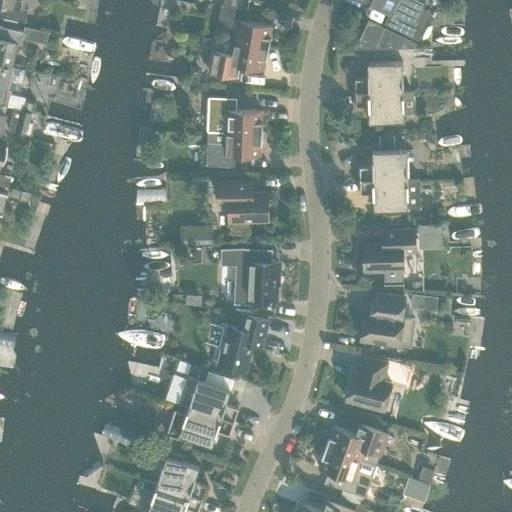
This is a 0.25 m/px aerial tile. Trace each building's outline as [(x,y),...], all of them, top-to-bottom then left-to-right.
[(23,7),(24,0),(0,0),(0,15),(25,21),(27,8),(23,7)] [(371,0),(371,1),(390,10),(384,22),(417,38),(431,11),(422,6),(424,0),(371,0)] [(231,40),(268,47),(270,36),(269,36),(271,25),(242,19),(244,7),(243,7),(221,3),(216,26),(233,29),(231,40)] [(33,20),(31,29),(49,32),(50,23),(33,20)] [(0,62),(11,65),(16,42),(21,43),(24,30),(0,24),(0,62)] [(231,40),(215,36),(208,70),(232,75),(234,63),(263,69),(265,57),(266,58),(268,47),(231,40)] [(371,57),(390,57),(390,46),(371,46),(371,57)] [(355,91),(403,90),(402,61),(367,62),(368,77),(354,77),(355,91)] [(6,88),(11,65),(0,62),(0,102),(7,105),(11,89),(6,88)] [(408,90),(403,90),(355,91),(355,105),(368,105),(369,120),(404,120),(404,112),(411,112),(418,104),(417,99),(408,90)] [(207,130),(262,132),(262,121),(261,121),(261,110),(232,108),(232,97),(208,96),(207,130)] [(24,100),(22,108),(34,110),(36,102),(24,100)] [(26,135),(30,118),(9,112),(5,130),(26,135)] [(262,143),(262,132),(207,130),(205,164),(230,165),(230,153),(260,154),(260,143),(262,143)] [(378,146),(394,146),(394,134),(378,135),(378,146)] [(359,179),(408,178),(407,149),(372,150),(372,165),(359,165),(359,179)] [(0,173),(0,183),(8,186),(10,176),(0,173)] [(408,178),(359,179),(359,193),(373,193),(373,209),(408,208),(420,207),(419,178),(408,178)] [(252,191),(251,179),(219,180),(219,192),(228,192),(229,220),(231,220),(231,232),(247,232),(247,220),(268,219),(267,191),(252,191)] [(383,214),(383,222),(399,222),(399,213),(383,213),(383,214)] [(422,235),(432,235),(431,221),(421,222),(422,235)] [(403,283),(403,251),(415,250),(414,227),(390,228),(390,240),(363,241),(364,270),(384,269),(384,283),(403,283)] [(192,229),(189,229),(190,243),(192,243),(213,243),(213,229),(192,229)] [(201,246),(201,261),(210,261),(210,244),(201,244),(201,246)] [(221,247),(221,248),(223,248),(222,262),(237,263),(235,301),(234,301),(233,302),(250,303),(250,302),(249,301),(249,299),(276,300),(278,261),(270,260),(270,249),(272,249),(272,248),(240,246),(221,247)] [(401,315),(404,294),(378,291),(376,303),(366,302),(365,310),(364,310),(360,339),(399,344),(399,343),(410,345),(414,318),(403,316),(401,315)] [(412,292),(410,305),(423,307),(424,294),(412,292)] [(186,293),(185,302),(201,304),(202,295),(186,293)] [(262,345),(268,319),(241,313),(238,326),(221,322),(220,323),(227,324),(222,347),(215,346),(211,359),(218,361),(218,362),(246,368),(253,342),(262,345)] [(383,379),(388,360),(364,354),(359,373),(353,371),(346,399),(384,409),(391,381),(383,379)] [(191,362),(189,370),(205,375),(207,367),(191,362)] [(188,405),(234,421),(238,407),(226,403),(230,388),(197,377),(187,374),(178,402),(188,405)] [(229,434),(234,421),(188,405),(186,411),(174,407),(165,433),(178,437),(179,434),(212,444),(217,430),(229,434)] [(328,435),(324,447),(360,459),(360,458),(377,463),(388,432),(365,424),(359,421),(355,433),(333,425),(329,436),(328,435)] [(154,444),(150,457),(163,462),(156,482),(202,497),(207,484),(194,480),(199,465),(182,459),(183,454),(185,455),(185,454),(153,443),(152,444),(154,444)] [(322,456),(318,467),(328,470),(346,477),(342,488),(365,496),(373,474),(356,469),(360,459),(324,447),(321,456),(322,456)] [(144,478),(141,486),(145,488),(153,491),(146,510),(147,510),(152,511),(190,511),(192,509),(196,510),(198,510),(202,497),(156,482),(144,478)] [(295,511),(353,511),(355,509),(332,501),(328,511),(327,511),(301,502),(296,511),(295,511)]
